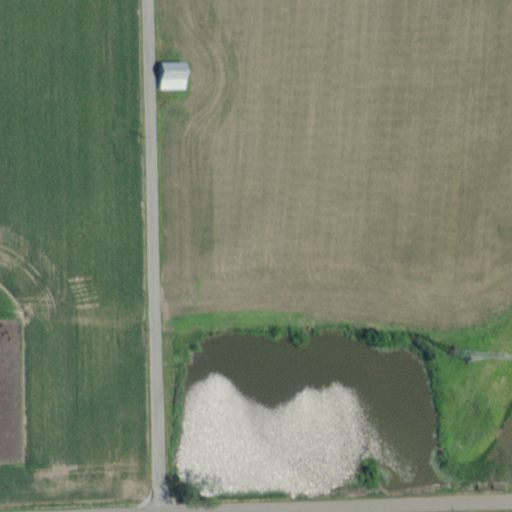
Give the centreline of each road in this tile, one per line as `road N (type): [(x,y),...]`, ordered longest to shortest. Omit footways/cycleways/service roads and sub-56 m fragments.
road 1 (residential): [(162,509),(146,0)]
road 2 (residential): [(116,511),(511,505)]
